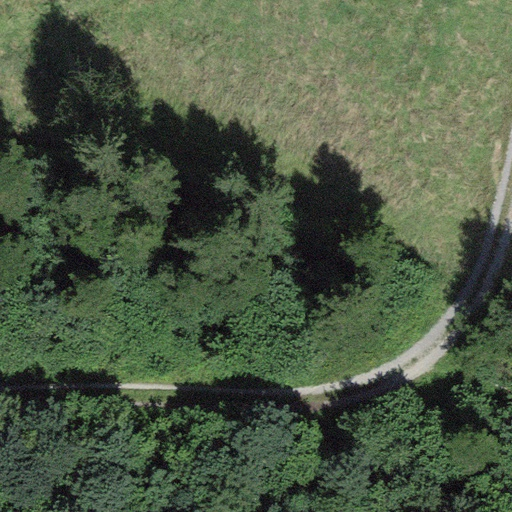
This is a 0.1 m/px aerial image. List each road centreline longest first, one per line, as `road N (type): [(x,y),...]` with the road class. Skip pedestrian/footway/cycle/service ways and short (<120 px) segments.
road 1 (track): [(390,373),(356,389),(308,394),(0,388)]
road 2 (track): [(511,219),(470,311),(390,373)]
road 3 (track): [(308,394),(397,511)]
road 4 (track): [(511,406),(390,373)]
